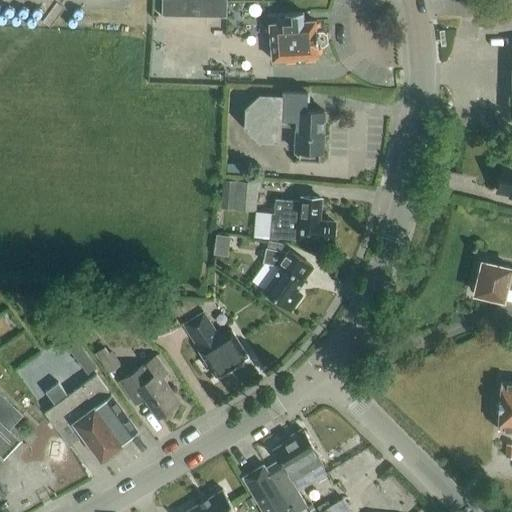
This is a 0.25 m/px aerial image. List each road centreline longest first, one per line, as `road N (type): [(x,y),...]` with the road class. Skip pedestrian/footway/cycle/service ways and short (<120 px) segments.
road 1 (tertiary): [(323,368),(380,270),(401,204),(419,54),(411,0)]
road 2 (tertiary): [(90,511),(323,368)]
road 3 (tertiary): [(464,511),(323,368)]
